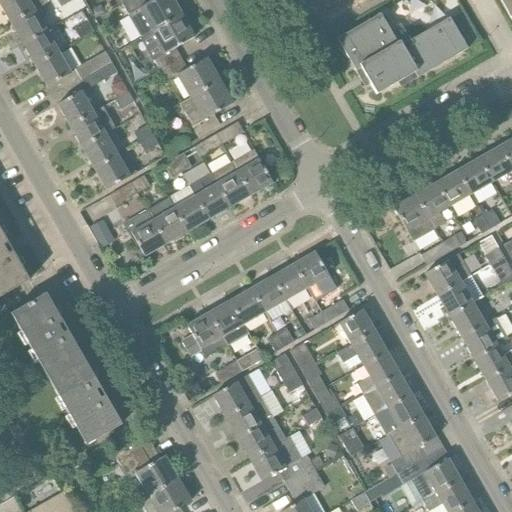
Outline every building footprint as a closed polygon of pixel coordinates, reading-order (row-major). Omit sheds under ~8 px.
[(0,6),(10,24),(40,8),(49,3),(47,0),(28,0),(27,0),(1,0),(0,1),(0,6)] [(56,0),(61,8),(74,0),(56,0)] [(151,33),(181,16),(171,0),(155,0),(149,4),(146,0),(131,0),(122,5),(128,16),(138,10),(151,33)] [(314,0),(324,19),(363,0),(314,0)] [(511,0),(499,0),(511,22),(511,0)] [(94,20),(105,14),(100,6),(89,12),(94,20)] [(22,46),(46,32),(51,29),(44,17),(46,16),(40,8),(10,24),(22,46)] [(380,15),(337,40),(365,88),(370,85),(376,96),(397,84),(400,89),(467,50),(456,30),(449,19),(402,46),(399,42),(397,44),(380,15)] [(160,72),(181,60),(175,50),(194,39),(181,16),(151,33),(141,39),(160,72)] [(74,31),(80,40),(93,33),(87,24),(74,31)] [(35,67),(58,54),(46,32),(22,46),(35,67)] [(47,89),(71,75),(58,54),(35,67),(47,89)] [(75,71),(81,81),(110,64),(105,54),(75,71)] [(189,100),(219,83),(206,60),(187,71),(181,60),(160,72),(166,83),(176,77),(189,100)] [(81,81),(87,91),(116,74),(110,64),(81,81)] [(179,106),(199,139),(219,127),(213,117),(233,106),(219,83),(189,100),(179,106)] [(69,128),(93,114),(80,92),(57,106),(69,128)] [(120,111),(133,103),(128,94),(115,102),(120,111)] [(81,149),(105,135),(115,130),(102,109),(93,114),(69,128),(81,149)] [(216,136),(222,146),(243,134),(237,124),(216,136)] [(139,144),(152,136),(147,127),(133,134),(139,144)] [(94,171),(117,156),(105,135),(81,149),(94,171)] [(144,154),(158,146),(152,136),(139,144),(144,154)] [(200,158),(222,146),(216,136),(194,148),(200,158)] [(511,140),(499,147),(511,169),(511,140)] [(171,156),(181,150),(177,144),(168,150),(171,156)] [(492,183),(511,171),(511,169),(499,147),(478,160),(492,183)] [(238,173),(251,197),(272,184),(253,151),(232,163),(238,173)] [(106,192),(137,174),(124,152),(117,156),(94,171),(106,192)] [(181,174),(191,168),(183,155),(173,160),(181,174)] [(172,180),(181,174),(173,160),(164,166),(172,180)] [(470,195),(492,183),(478,160),(457,172),(470,195)] [(449,208),(470,195),(457,172),(435,184),(449,208)] [(229,209),(251,197),(238,173),(216,186),(229,209)] [(208,221),(229,209),(216,186),(210,174),(188,187),(195,198),(208,221)] [(136,195),(149,188),(143,178),(130,185),(136,195)] [(444,224),(438,214),(449,208),(435,184),(414,196),(434,230),(444,224)] [(115,207),(136,195),(130,185),(109,197),(115,207)] [(413,242),(434,230),(414,196),(393,208),(413,242)] [(187,233),(208,221),(195,198),(174,210),(187,233)] [(165,246),(187,233),(174,210),(168,200),(146,212),(165,246)] [(490,230),(499,224),(492,211),(482,216),(490,230)] [(144,258),(165,246),(146,212),(125,224),(144,258)] [(481,235),(490,230),(482,216),(473,222),(481,235)] [(101,222),(91,228),(97,238),(107,232),(101,222)] [(0,298),(11,292),(28,282),(0,232),(0,298)] [(447,255),(461,247),(455,237),(441,245),(447,255)] [(508,255),(511,253),(511,241),(503,246),(508,255)] [(426,267),(447,255),(441,245),(421,256),(426,267)] [(490,266),(503,259),(498,250),(485,257),(490,266)] [(307,289),(328,277),(315,253),(293,265),(307,289)] [(437,296),(461,283),(471,277),(459,256),(448,261),(424,275),(437,296)] [(495,276),(509,268),(503,259),(490,266),(495,276)] [(286,301),(307,289),(293,265),(272,278),(286,301)] [(290,309),(286,301),(272,278),(251,290),(265,314),(269,321),(290,309)] [(449,318),(473,304),(461,283),(437,296),(449,318)] [(243,326),(265,314),(251,290),(230,302),(243,326)] [(121,426),(82,359),(46,296),(10,316),(47,379),(66,413),(85,447),(121,426)] [(209,314),(226,345),(228,348),(248,336),(243,326),(230,302),(209,314)] [(325,311),(331,322),(348,312),(343,302),(325,311)] [(461,339),(485,325),(473,304),(449,318),(461,339)] [(314,331),(331,322),(325,311),(308,321),(314,331)] [(350,346),(373,333),(361,311),(338,324),(350,346)] [(205,357),(226,345),(209,314),(187,327),(193,337),(182,344),(190,357),(202,351),(205,357)] [(473,360),(497,347),(505,342),(493,320),(485,325),(461,339),(473,360)] [(284,349),(294,343),(286,329),(276,335),(284,349)] [(363,367),(386,354),(373,333),(350,346),(351,347),(339,354),(344,364),(356,356),(363,367)] [(275,354),(284,349),(276,335),(267,340),(275,354)] [(485,382),(511,366),(511,351),(503,357),(497,347),(473,360),(485,382)] [(236,363),(241,373),(263,361),(257,350),(236,363)] [(375,388),(398,375),(386,354),(363,367),(375,388)] [(283,385),(297,377),(284,355),(275,361),(280,369),(275,371),(283,385)] [(302,374),(315,366),(310,357),(297,364),(302,374)] [(220,385),(241,373),(236,363),(214,375),(220,385)] [(315,394),(325,387),(319,377),(321,375),(315,366),(302,374),(307,383),(308,383),(315,394)] [(511,366),(485,382),(498,403),(511,394),(511,366)] [(386,410),(410,397),(398,375),(375,388),(362,396),(374,417),(386,410)] [(224,418),(260,398),(248,376),(212,397),(224,418)] [(288,394),(302,386),(297,377),(283,385),(288,394)] [(388,436),(389,437),(422,418),(410,397),(386,410),(398,430),(388,436)] [(237,440),(261,425),(249,405),(261,399),(260,398),(224,418),(237,440)] [(326,416),(340,408),(335,399),(321,407),(326,416)] [(331,425),(345,418),(340,408),(326,416),(331,425)] [(307,427),(321,419),(316,410),(302,418),(307,427)] [(401,458),(390,464),(396,475),(424,459),(418,449),(435,439),(422,418),(389,437),(401,458)] [(249,461),(285,441),(272,419),(261,425),(237,440),(249,461)] [(278,473),(284,484),(304,472),(307,477),(315,473),(313,470),(305,457),(301,460),(289,439),(285,441),(249,461),(262,482),(278,473)] [(147,498),(176,481),(163,458),(152,464),(147,453),(144,454),(136,440),(110,454),(123,476),(131,478),(134,476),(147,498)] [(350,458),(364,450),(359,441),(345,449),(350,458)] [(436,495),(459,482),(446,460),(430,470),(424,459),(396,475),(402,486),(424,474),(436,495)] [(311,483),(307,477),(304,472),(284,484),(290,495),(311,483)] [(310,511),(304,500),(324,489),(315,473),(307,477),(311,483),(290,495),(296,504),(282,511),(310,511)] [(180,511),(179,510),(190,503),(176,481),(147,498),(155,511),(180,511)] [(445,511),(455,511),(471,503),(459,482),(436,495),(437,496),(423,503),(427,511),(428,511),(442,504),(445,511)] [(376,487),(364,494),(369,504),(381,497),(376,487)] [(74,511),(63,493),(29,511),(74,511)] [(355,511),(369,504),(364,494),(350,502),(355,511)] [(476,511),(471,503),(455,511),(476,511)]
